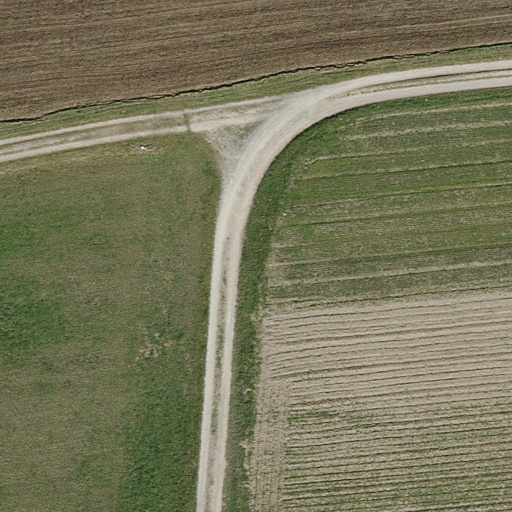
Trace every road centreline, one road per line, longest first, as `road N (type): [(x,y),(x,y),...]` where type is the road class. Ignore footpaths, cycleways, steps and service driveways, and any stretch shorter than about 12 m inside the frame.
road 1 (track): [(511,71),(265,112),(217,387),(208,511)]
road 2 (track): [(0,165),(265,112)]
